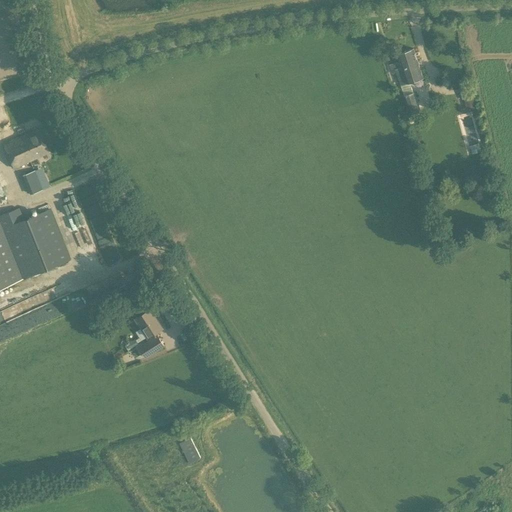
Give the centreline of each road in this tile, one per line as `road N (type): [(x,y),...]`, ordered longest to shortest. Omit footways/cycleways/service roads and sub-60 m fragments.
road 1 (unclassified): [(328,511),(57,85)]
road 2 (unclassified): [(511,7),(238,31),(57,85)]
